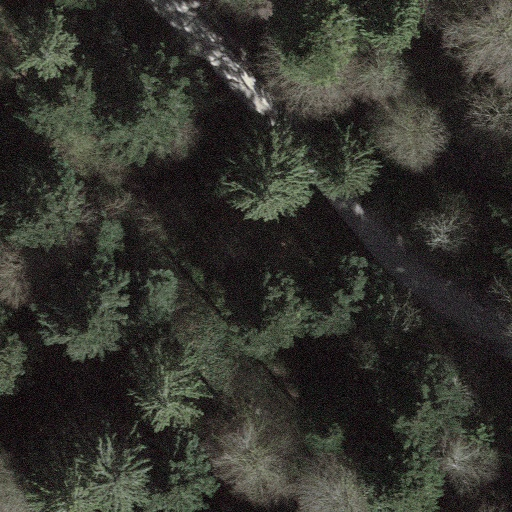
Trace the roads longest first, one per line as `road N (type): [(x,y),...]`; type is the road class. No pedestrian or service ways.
road 1 (unclassified): [(166,0),(414,274),(466,320),(511,343)]
road 2 (track): [(511,169),(443,156),(393,126),(234,0)]
